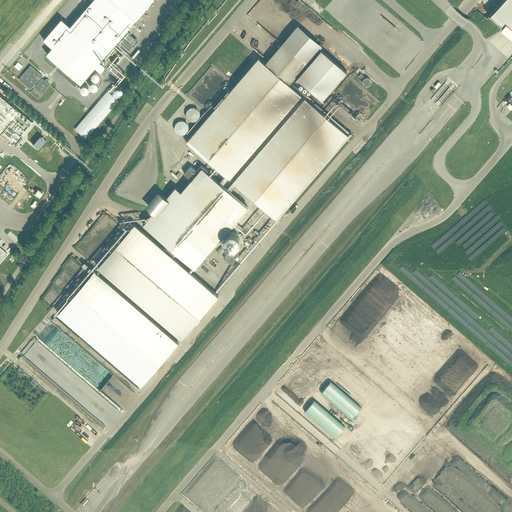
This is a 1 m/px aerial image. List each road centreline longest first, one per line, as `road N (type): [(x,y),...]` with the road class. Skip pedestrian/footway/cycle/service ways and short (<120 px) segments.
road 1 (unknown): [(400,396),(341,344),(356,284),(432,349)]
road 2 (unknown): [(265,391),(402,511)]
